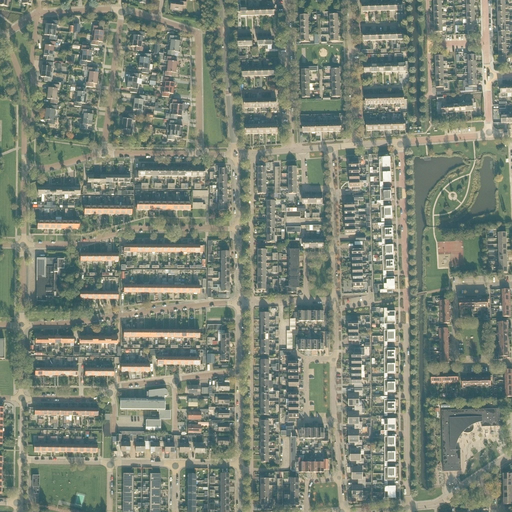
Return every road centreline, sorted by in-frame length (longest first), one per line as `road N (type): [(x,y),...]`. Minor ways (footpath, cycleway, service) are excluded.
road 1 (residential): [(407,507),(400,141)]
road 2 (residential): [(239,303),(21,324)]
road 3 (residential): [(22,245),(75,244),(147,227),(238,229)]
road 4 (residential): [(511,361),(456,363),(454,288),(511,284)]
road 5 (residential): [(21,398),(84,399),(174,379)]
road 6 (residential): [(103,153),(121,10)]
road 7 (unclassified): [(23,168),(23,94),(2,37)]
road 8 (unclassified): [(2,37),(37,13),(121,10)]
road 9 (residential): [(199,154),(198,33)]
